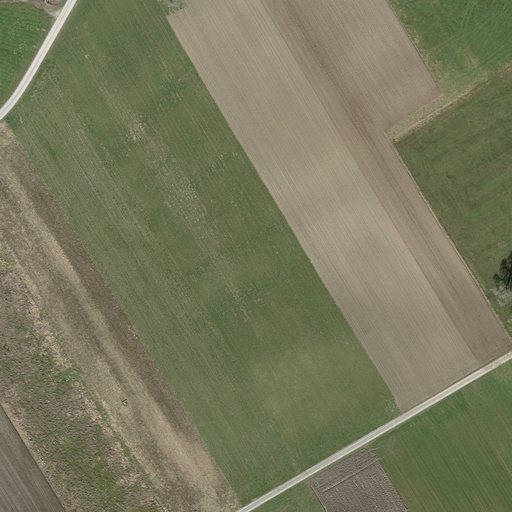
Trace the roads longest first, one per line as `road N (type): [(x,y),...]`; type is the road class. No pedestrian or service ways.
road 1 (track): [(511,364),(252,511)]
road 2 (track): [(0,117),(73,0)]
